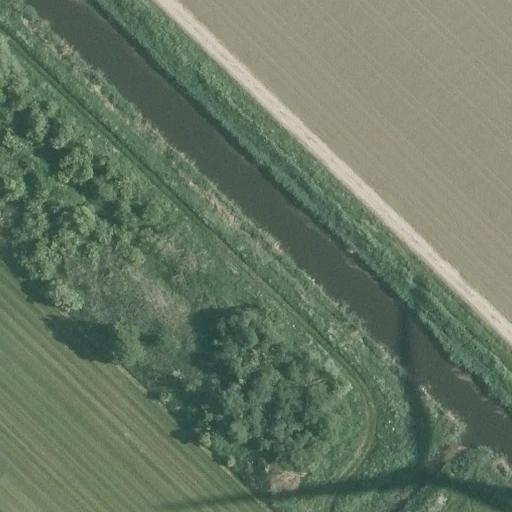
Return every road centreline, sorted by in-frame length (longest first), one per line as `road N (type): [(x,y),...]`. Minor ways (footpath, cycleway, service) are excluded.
road 1 (track): [(0,31),(364,385),(397,441),(328,489),(317,511)]
road 2 (track): [(161,0),(511,337)]
